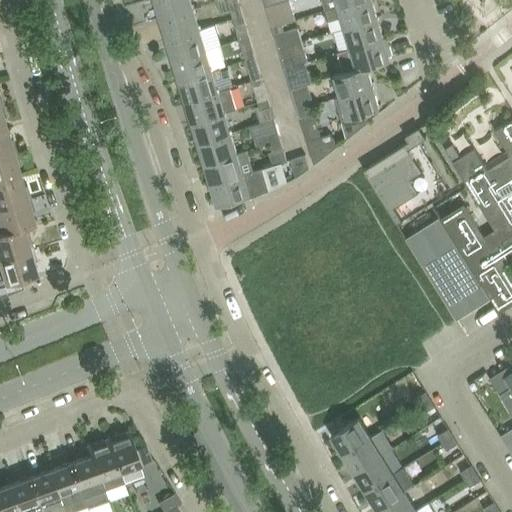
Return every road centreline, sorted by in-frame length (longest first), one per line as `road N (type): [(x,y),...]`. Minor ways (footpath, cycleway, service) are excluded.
road 1 (residential): [(335,511),(240,334),(148,93),(111,65)]
road 2 (tertiary): [(49,0),(146,294)]
road 3 (residential): [(4,0),(81,266)]
road 4 (residential): [(0,442),(132,395),(202,511)]
road 5 (tertiary): [(192,301),(111,65)]
road 6 (tertiary): [(301,511),(192,301)]
road 7 (residential): [(511,488),(452,396),(452,375),(466,358),(511,330)]
road 8 (tertiary): [(164,334),(256,511)]
road 9 (tertiary): [(0,401),(164,334)]
road 10 (tertiary): [(146,294),(0,351)]
